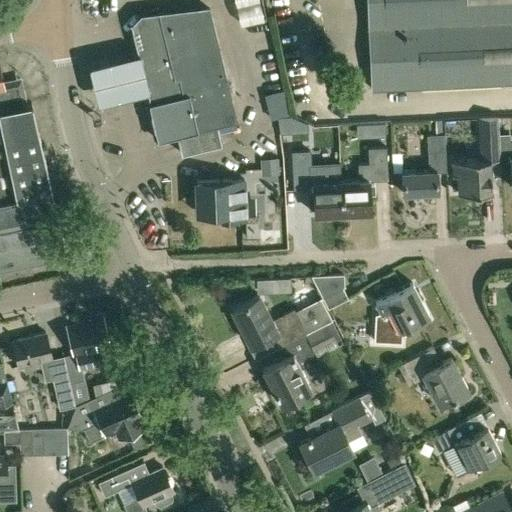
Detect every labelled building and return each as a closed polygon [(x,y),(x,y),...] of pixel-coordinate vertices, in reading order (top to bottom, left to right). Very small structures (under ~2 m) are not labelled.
[(511,0),(366,0),(371,89),(511,82),(511,0)] [(162,13),(162,10),(141,12),(130,23),(149,101),(147,102),(156,139),(176,134),(181,153),(221,143),(216,124),(236,119),(209,8),(162,13)] [(0,84),(11,83),(9,68),(0,69),(0,84)] [(2,103),(22,194),(56,186),(37,96),(2,103)] [(480,158),(453,159),(453,167),(457,167),(458,185),(459,192),(492,190),(492,183),(490,159),(489,151),(500,150),(500,149),(498,126),(498,118),(498,116),(497,116),(497,115),(477,117),(479,151),(480,158)] [(444,134),(443,119),(435,119),(436,135),(427,135),(429,170),(401,172),(403,193),(438,191),(437,171),(447,171),(445,134),(444,134)] [(377,122),(377,135),(385,135),(385,122),(377,122)] [(340,180),(341,212),(369,210),(368,179),(388,179),(386,146),(368,146),(368,162),(358,163),(359,179),(340,180)] [(341,212),(340,180),(321,180),(321,164),(310,165),(309,149),(291,150),(292,183),(312,182),(313,213),(341,212)] [(219,219),(231,219),(231,216),(245,216),(244,178),(196,179),(197,212),(219,211),(219,219)] [(27,278),(46,275),(45,265),(25,268),(27,278)] [(311,275),(328,307),(347,297),(342,287),(344,286),(343,273),(311,275)] [(399,339),(400,327),(428,313),(412,280),(374,299),(379,309),(375,310),(374,310),(371,337),(399,339)] [(101,285),(62,295),(68,322),(108,312),(101,285)] [(326,321),(332,319),(324,303),(298,317),(293,306),(270,317),(258,292),(231,305),(249,342),(270,332),(277,345),(304,331),(305,333),(326,321)] [(69,326),(75,354),(77,354),(80,368),(118,359),(112,338),(108,340),(103,318),(69,326)] [(337,343),(326,321),(305,333),(316,354),(337,343)] [(45,331),(13,339),(19,366),(42,360),(46,377),(54,376),(58,399),(73,395),(69,381),(64,357),(52,360),(51,358),(52,357),(45,331)] [(396,363),(407,383),(424,373),(439,402),(468,387),(452,355),(442,360),(433,344),(396,363)] [(285,354),(261,366),(279,401),(309,386),(301,368),(296,358),(293,353),(292,351),(285,354)] [(80,368),(77,354),(75,354),(64,357),(69,381),(82,379),(80,368)] [(0,429),(3,429),(20,429),(2,364),(0,364),(0,429)] [(116,399),(111,388),(84,400),(87,414),(91,413),(94,419),(91,420),(93,423),(84,427),(89,440),(109,431),(110,431),(113,430),(117,440),(142,429),(138,418),(140,417),(129,393),(116,399)] [(385,417),(371,389),(330,409),(335,420),(298,439),(312,468),(351,447),(347,440),(361,433),(356,423),(371,415),(374,422),(385,417)] [(437,434),(430,438),(437,451),(444,447),(453,442),(466,468),(500,451),(487,424),(478,428),(472,416),(471,415),(436,432),(437,434)] [(67,427),(55,428),(56,454),(64,454),(68,454),(67,427)] [(20,429),(20,442),(21,455),(32,455),(31,428),(20,429)] [(43,428),(31,428),(32,455),(44,454),(43,428)] [(55,428),(43,428),(44,454),(56,454),(55,428)] [(4,443),(20,442),(20,429),(3,429),(4,443)] [(135,446),(144,442),(140,433),(131,437),(135,446)] [(387,458),(391,466),(401,461),(397,453),(387,458)] [(0,454),(0,499),(16,499),(15,463),(6,463),(6,455),(0,454)] [(142,461),(98,481),(104,494),(132,481),(138,496),(123,503),(127,511),(137,511),(145,509),(144,504),(153,500),(155,504),(159,506),(170,501),(172,497),(170,492),(174,490),(163,467),(148,474),(142,461)] [(365,497),(335,511),(379,511),(374,501),(392,492),(411,483),(401,461),(382,471),(366,479),(358,483),(365,497)] [(487,497),(473,504),(477,511),(511,511),(511,505),(511,506),(510,507),(508,502),(494,510),(487,497)]
